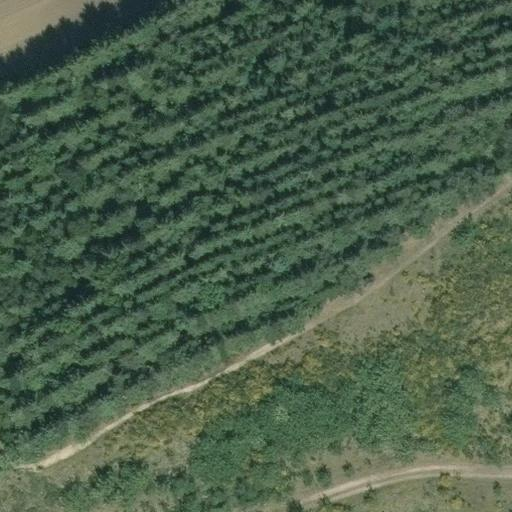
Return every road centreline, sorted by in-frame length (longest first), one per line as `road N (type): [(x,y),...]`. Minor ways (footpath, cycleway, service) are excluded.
road 1 (track): [(511,471),(372,480),(285,511)]
road 2 (track): [(149,0),(0,81)]
